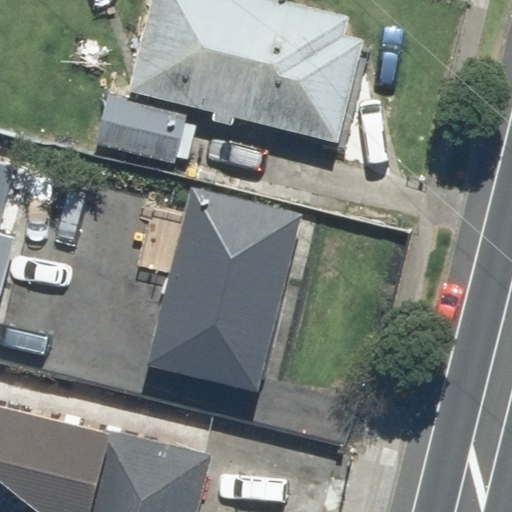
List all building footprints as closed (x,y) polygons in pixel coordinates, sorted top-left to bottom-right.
[(355,13),(306,0),(157,0),(137,81),(345,136),(372,32),(352,27),(355,13)] [(193,111),(113,92),(103,139),(182,158),(193,111)] [(0,317),(39,160),(0,150),(0,317)] [(310,208),(199,181),(156,357),(267,384),(310,208)] [(228,511),(229,511),(202,505),(216,449),(0,392),(0,453),(48,486),(71,511),(228,511)]
